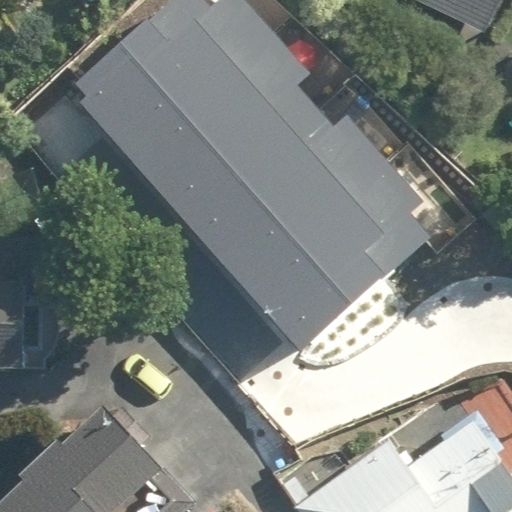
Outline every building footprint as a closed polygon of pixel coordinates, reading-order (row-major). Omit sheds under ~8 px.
[(190,0),(179,0),(80,87),(303,341),(419,239),(396,212),(418,193),(347,113),(337,121),(304,83),(312,76),(245,0),(225,0),(206,17),(190,0)] [(421,0),(489,34),(506,0),(421,0)] [(0,371),(33,373),(39,242),(0,239),(0,371)] [(128,511),(179,466),(116,397),(26,478),(32,484),(1,511),(128,511)] [(511,511),(511,463),(481,422),(420,468),(398,440),(303,511),(511,511)]
